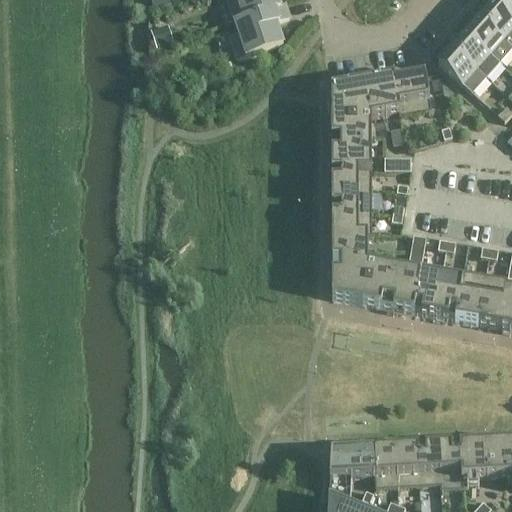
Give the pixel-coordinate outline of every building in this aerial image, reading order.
[(235,0),(236,0),(227,3),(234,25),(280,10),(280,9),(276,0),(235,0)] [(511,0),(497,0),(492,6),(511,23),(511,0)] [(511,23),(492,6),(485,14),(480,21),(479,21),(504,43),(505,45),(511,51),(511,23)] [(280,10),(234,25),(238,37),(229,40),(237,63),(283,48),(275,26),(289,22),(284,8),(280,9),(280,10)] [(499,67),(511,52),(511,51),(505,45),(504,43),(479,21),(466,37),(490,59),(499,67)] [(466,37),(452,52),(474,71),(486,82),(499,67),(490,59),(466,37)] [(452,52),(438,67),(472,97),(486,82),(474,71),(452,52)] [(394,86),(394,82),(393,82),(400,121),(431,116),(425,80),(394,86)] [(331,93),(331,175),(371,175),(371,122),(398,117),(399,121),(400,121),(393,82),(333,93),(331,93)] [(505,127),(511,118),(511,115),(507,111),(498,121),(505,127)] [(449,132),(441,134),(444,144),(452,142),(449,132)] [(411,162),(384,162),(384,175),(410,175),(411,162)] [(371,175),(331,175),(331,197),(371,197),(371,175)] [(396,197),(406,198),(408,191),(397,189),(396,197)] [(371,197),(331,197),(331,218),(372,218),(371,197)] [(403,220),(404,212),(394,210),(393,218),(403,220)] [(372,218),(331,218),(332,240),(372,240),(372,218)] [(402,227),(403,220),(393,218),(391,226),(401,228),(402,227)] [(372,240),(332,240),(332,303),(413,317),(420,277),(368,268),(368,241),(372,241),(372,240)] [(426,242),(413,240),(409,266),(422,268),(426,242)] [(446,256),(447,245),(439,244),(438,254),(446,256)] [(455,247),(447,245),(446,256),(454,257),(455,247)] [(488,263),(490,253),(482,251),(480,261),(488,263)] [(498,254),(490,253),(488,263),(496,264),(498,254)] [(462,280),(442,276),(434,321),(455,324),(464,275),(463,275),(462,280)] [(485,279),(464,275),(455,324),(477,328),(485,279)] [(440,281),(420,277),(413,317),(434,321),(442,276),(441,276),(440,281)] [(507,283),(485,279),(477,328),(498,332),(507,283)] [(507,283),(498,332),(511,333),(511,296),(505,295),(507,283)] [(511,445),(460,449),(462,494),(463,494),(463,483),(511,480),(511,445)] [(460,449),(438,450),(441,495),(462,494),(460,449)] [(438,450),(417,452),(419,492),(440,490),(440,495),(441,495),(438,450)] [(419,492),(417,452),(395,453),(398,493),(419,492)] [(395,453),(374,454),(376,494),(398,493),(395,453)] [(331,457),(329,494),(350,503),(351,483),(352,482),(374,481),(375,494),(376,494),(374,454),(331,457)] [(369,508),(373,499),(366,495),(362,505),(369,508)] [(357,511),(329,500),(327,511),(357,511)]
